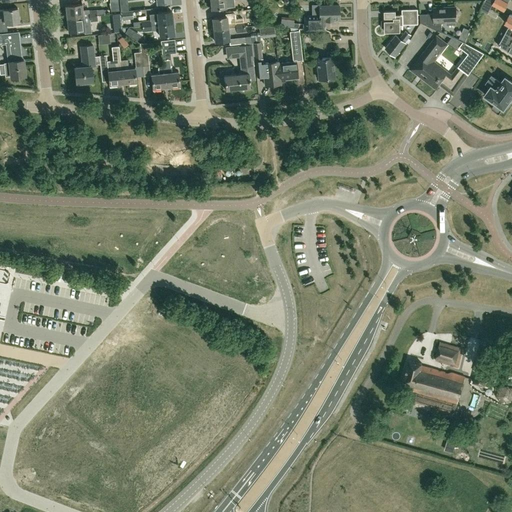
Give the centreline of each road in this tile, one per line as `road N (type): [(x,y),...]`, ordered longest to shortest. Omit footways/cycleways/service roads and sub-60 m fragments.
road 1 (unclassified): [(168,511),(240,439),(283,367),(290,304),(262,224)]
road 2 (tertiary): [(391,255),(291,421),(223,511)]
road 3 (tertiary): [(251,511),(309,434),(407,265)]
road 4 (residential): [(511,314),(418,304),(352,413)]
road 5 (residential): [(381,91),(340,110),(281,122),(201,121)]
road 6 (residential): [(201,121),(46,107)]
road 7 (residential): [(201,121),(190,0)]
